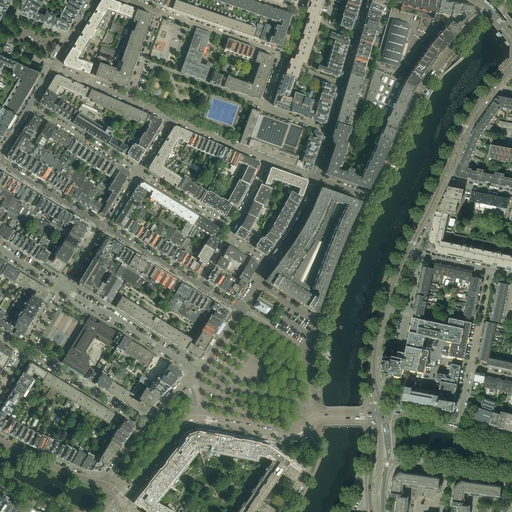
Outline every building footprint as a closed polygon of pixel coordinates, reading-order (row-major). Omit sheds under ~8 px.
[(9,4),(0,0),(0,5),(6,9),(9,4)] [(31,0),(28,0),(26,4),(37,10),(40,5),(31,0)] [(82,4),(75,0),(70,0),(69,3),(79,9),(82,4)] [(112,12),(116,2),(109,0),(101,0),(96,9),(106,14),(108,12),(109,11),(112,12)] [(236,8),(238,0),(227,0),(226,4),(229,5),(229,7),(231,8),(233,9),(233,7),(236,8)] [(244,10),(247,0),(238,0),(236,8),(244,10)] [(252,13),(256,2),(248,0),(247,0),(244,10),(246,11),(246,13),(250,14),(250,12),(252,13)] [(320,9),(321,6),(323,1),(318,0),(309,0),(308,5),(310,5),(309,8),(307,7),(306,13),(309,14),(315,16),(318,17),(318,16),(320,11),(319,11),(320,9)] [(358,8),(360,4),(346,0),(343,0),(342,3),(358,8)] [(385,6),(382,5),(371,0),(370,5),(383,11),(385,6)] [(391,4),(390,8),(391,8),(400,10),(401,4),(397,3),(397,0),(392,0),(392,2),(391,4)] [(438,0),(402,0),(401,4),(400,8),(436,18),(437,13),(440,0),(438,0)] [(117,14),(121,4),(116,2),(112,12),(117,14)] [(256,2),(252,13),(266,18),(269,7),(256,2)] [(79,9),(69,3),(68,5),(66,4),(65,6),(66,7),(77,13),(79,9)] [(356,16),(358,8),(342,3),(340,11),(344,12),(356,16)] [(26,4),(23,9),(34,15),(35,13),(37,10),(26,4)] [(122,16),(126,5),(121,4),(117,14),(122,16)] [(128,18),(132,8),(126,5),(122,16),(128,18)] [(389,14),(383,11),(370,5),(369,10),(380,13),(381,13),(389,15),(389,14)] [(77,13),(66,7),(65,9),(64,8),(62,11),(74,18),(77,13)] [(286,12),(269,7),(266,18),(276,21),(280,23),(281,20),(283,21),(286,12)] [(133,20),(137,9),(132,8),(128,18),(133,20)] [(473,8),(462,11),(463,17),(466,15),(474,12),(473,8)] [(35,15),(34,15),(23,9),(21,13),(22,15),(35,20),(36,17),(35,16),(35,15)] [(106,14),(96,9),(94,12),(104,17),(106,14)] [(148,25),(151,18),(150,17),(146,15),(144,14),(144,12),(137,9),(133,20),(137,21),(134,31),(145,35),(146,30),(145,30),(147,25),(148,25)] [(46,14),(46,16),(45,16),(42,23),(47,24),(52,12),(50,11),(49,13),(47,12),(46,14)] [(74,18),(62,11),(62,12),(63,13),(61,16),(71,22),(74,18)] [(52,12),(47,24),(51,26),(55,16),(55,15),(53,14),(54,13),(52,12)] [(104,17),(94,12),(92,15),(102,20),(104,17)] [(291,14),(286,12),(283,21),(289,23),(292,16),(291,14)] [(356,16),(344,12),(342,16),(343,16),(355,20),(356,16)] [(476,15),(476,14),(475,14),(474,12),(466,15),(463,17),(464,19),(467,22),(472,18),(474,16),(475,16),(476,15)] [(42,23),(45,16),(46,16),(44,15),(38,14),(37,14),(36,17),(35,20),(42,23)] [(320,23),(321,17),(318,16),(318,17),(315,16),(309,14),(307,19),(308,19),(307,21),(306,21),(307,21),(306,24),(304,29),(316,33),(319,25),(318,25),(319,23),(320,23)] [(71,22),(61,16),(60,15),(59,17),(60,17),(59,20),(69,26),(71,22)] [(102,20),(92,15),(91,18),(100,24),(102,20)] [(355,20),(343,16),(343,17),(342,16),(341,20),(341,22),(340,22),(339,26),(351,30),(350,30),(351,31),(352,30),(355,20)] [(100,24),(91,18),(89,22),(98,27),(100,24)] [(446,25),(439,18),(436,21),(443,27),(444,28),(446,25)] [(384,34),(386,25),(382,23),(377,22),(366,19),(366,20),(365,21),(364,22),(365,23),(364,24),(364,25),(363,26),(364,27),(363,28),(376,31),(382,33),(384,34)] [(460,29),(467,22),(464,19),(461,23),(459,22),(456,25),(460,29)] [(69,26),(59,20),(58,21),(56,28),(65,31),(66,30),(69,26)] [(271,37),(269,43),(280,46),(282,46),(289,23),(283,21),(281,20),(280,23),(279,26),(275,25),(273,29),(275,29),(274,34),(271,33),(270,37),(271,37)] [(411,26),(392,21),(380,64),(398,69),(411,26)] [(460,29),(456,25),(450,21),(444,28),(445,28),(454,36),(460,29)] [(98,27),(89,22),(86,25),(96,31),(98,27)] [(112,23),(110,30),(121,34),(124,27),(112,23)] [(96,31),(86,25),(84,29),(94,35),(96,31)] [(451,39),(454,36),(445,28),(443,27),(441,30),(451,39)] [(191,42),(188,52),(187,51),(186,52),(185,55),(187,56),(180,72),(205,81),(211,64),(207,62),(206,66),(200,64),(211,33),(196,28),(193,38),(192,38),(190,42),(191,42)] [(382,33),(376,31),(363,28),(362,33),(381,38),(382,33)] [(94,35),(84,29),(82,33),(91,38),(94,35)] [(314,38),(315,36),(316,33),(304,29),(302,34),(304,35),(303,37),(301,37),(301,39),(300,39),(299,44),(311,48),(314,41),(313,40),(314,38)] [(448,42),(451,39),(441,30),(439,33),(448,42)] [(132,31),(126,46),(139,51),(141,47),(139,46),(141,39),(142,39),(143,39),(145,35),(134,31),(132,31)] [(268,34),(263,32),(260,39),(266,41),(268,34)] [(91,38),(82,33),(79,37),(89,42),(91,38)] [(329,38),(335,40),(348,45),(349,41),(348,39),(331,33),(329,38)] [(381,44),(382,38),(381,38),(362,33),(361,37),(381,44)] [(433,39),(443,47),(448,42),(439,33),(433,39)] [(89,42),(79,37),(77,41),(86,47),(89,42)] [(381,44),(361,37),(359,42),(371,45),(373,46),(378,47),(380,48),(381,44)] [(348,45),(335,40),(329,38),(328,42),(333,44),(347,48),(348,45)] [(224,49),(231,52),(235,41),(228,39),(224,49)] [(430,42),(440,51),(443,47),(433,39),(430,42)] [(86,47),(77,41),(74,45),(84,51),(86,47)] [(242,44),(235,41),(231,52),(238,54),(242,44)] [(372,50),(373,46),(371,45),(359,42),(358,46),(370,50),(372,50)] [(430,42),(427,47),(437,54),(440,51),(430,42)] [(308,56),(309,55),(311,48),(299,44),(297,50),(296,52),(296,55),(295,55),(294,60),(299,61),(300,61),(300,62),(303,62),(302,63),(306,64),(308,59),(307,59),(308,56)] [(347,48),(333,44),(332,48),(346,52),(347,48)] [(84,51),(74,45),(72,49),(81,54),(84,51)] [(250,47),(246,45),(242,56),(247,57),(250,47)] [(139,51),(126,46),(121,62),(123,63),(134,67),(135,62),(134,62),(133,61),(136,55),(136,54),(138,55),(139,51)] [(115,51),(101,47),(99,52),(113,57),(115,51)] [(424,52),(425,52),(434,58),(437,54),(427,47),(424,52)] [(346,52),(332,48),(331,52),(345,57),(346,52)] [(79,70),(83,60),(80,59),(80,58),(81,54),(72,49),(63,63),(64,65),(79,70)] [(377,57),(368,54),(357,51),(355,56),(370,60),(376,61),(377,57)] [(274,57),(258,52),(255,62),(256,63),(257,61),(260,62),(256,74),(255,74),(267,79),(268,73),(267,73),(269,68),(270,68),(273,60),(274,57)] [(345,57),(331,52),(330,56),(343,61),(345,57)] [(431,63),(434,58),(424,52),(421,55),(431,63)] [(431,63),(421,55),(417,61),(428,67),(431,63)] [(6,66),(9,60),(1,56),(0,57),(0,64),(2,66),(2,65),(6,66)] [(343,61),(330,56),(329,60),(342,65),(343,61)] [(370,60),(355,56),(355,58),(354,60),(366,63),(369,64),(370,63),(370,60)] [(297,78),(300,70),(300,68),(301,68),(302,63),(303,62),(300,62),(300,61),(299,61),(294,60),(290,58),(289,64),(290,64),(289,67),(288,66),(288,67),(287,69),(285,74),(297,78)] [(12,71),(16,63),(9,60),(6,66),(10,68),(10,69),(10,70),(12,71)] [(83,72),(87,61),(83,60),(79,70),(83,72)] [(342,65),(329,60),(328,64),(341,69),(342,65)] [(364,70),(366,63),(354,60),(353,65),(364,70)] [(89,74),(93,63),(87,61),(83,72),(89,74)] [(421,77),(428,67),(417,61),(411,70),(421,77)] [(116,69),(96,62),(92,75),(99,77),(100,76),(101,76),(107,78),(107,79),(107,80),(111,82),(115,70),(116,69)] [(15,114),(39,75),(38,72),(17,63),(11,75),(13,76),(18,79),(2,106),(1,106),(2,107),(4,108),(5,107),(4,107),(4,106),(3,106),(3,105),(12,110),(11,111),(15,114)] [(129,76),(130,71),(132,71),(134,67),(123,63),(119,72),(115,70),(111,82),(115,83),(115,81),(116,81),(123,83),(122,85),(126,87),(127,86),(130,76),(129,76)] [(341,69),(328,64),(327,68),(340,73),(341,69)] [(340,73),(327,68),(324,67),(318,65),(317,70),(337,77),(339,76),(340,73)] [(366,71),(364,70),(353,65),(352,69),(365,74),(366,71)] [(365,74),(352,69),(350,73),(364,78),(365,74)] [(404,83),(403,83),(373,70),(372,73),(371,73),(369,78),(411,97),(415,88),(404,83)] [(414,87),(421,77),(411,70),(405,78),(404,81),(414,87)] [(219,86),(222,76),(213,73),(210,83),(219,86)] [(364,78),(350,73),(349,78),(368,83),(369,80),(364,78)] [(248,83),(248,82),(244,94),(248,96),(249,94),(254,96),(254,98),(259,100),(263,89),(261,88),(263,83),(265,84),(267,79),(255,74),(254,75),(255,75),(252,85),(248,83)] [(283,74),(273,104),(274,106),(289,112),(290,112),(294,93),(294,92),(295,89),(290,87),(293,78),(294,77),(285,74),(283,74)] [(56,76),(48,89),(56,95),(60,87),(61,87),(65,78),(58,75),(56,76)] [(228,76),(224,87),(229,89),(230,87),(232,88),(239,91),(238,92),(244,94),(248,82),(247,82),(247,83),(228,77),(229,76),(228,75),(228,76)] [(70,81),(65,78),(61,87),(66,89),(70,81)] [(367,87),(368,83),(349,78),(348,83),(362,87),(366,89),(367,87)] [(411,97),(369,78),(369,80),(368,83),(367,87),(407,105),(409,100),(411,97)] [(75,83),(70,81),(66,89),(66,91),(71,93),(75,83)] [(80,85),(75,83),(71,93),(76,95),(80,85)] [(335,89),(334,87),(322,83),(321,88),(323,88),(334,92),(335,89)] [(366,89),(362,87),(348,83),(346,87),(365,93),(366,89)] [(86,87),(80,85),(76,95),(81,97),(86,87)] [(91,90),(86,87),(81,97),(87,100),(91,90)] [(364,96),(365,93),(346,87),(345,91),(364,97),(364,96)] [(366,89),(365,93),(364,96),(403,114),(407,105),(367,87),(366,89)] [(333,97),(334,92),(323,88),(321,94),(333,97)] [(47,90),(43,97),(53,104),(58,96),(47,90)] [(99,93),(91,90),(87,100),(86,101),(95,105),(95,104),(101,106),(102,104),(106,106),(105,108),(106,108),(110,98),(103,95),(103,96),(101,95),(101,94),(100,94),(100,95),(98,94),(99,93)] [(364,97),(345,91),(344,96),(363,101),(364,97)] [(311,109),(313,100),(304,97),(305,96),(294,92),(294,93),(293,97),(290,112),(292,113),(293,112),(305,116),(305,117),(307,118),(310,110),(311,110),(311,109)] [(320,98),(319,101),(331,104),(333,97),(321,94),(321,96),(319,96),(318,98),(320,98)] [(363,101),(344,96),(343,100),(361,107),(362,105),(363,101)] [(403,114),(364,96),(364,97),(363,101),(362,105),(384,115),(400,122),(403,114)] [(481,137),(482,135),(483,133),(486,128),(485,127),(492,118),(493,119),(497,114),(496,113),(501,105),(504,106),(506,98),(500,96),(499,99),(498,100),(496,98),(485,112),(474,128),(473,129),(472,131),(471,133),(453,176),(466,169),(466,168),(470,159),(471,160),(474,153),(472,153),(477,142),(478,143),(480,139),(481,137)] [(57,106),(53,104),(43,97),(40,101),(41,104),(54,112),(57,106)] [(117,101),(110,98),(106,108),(107,107),(111,108),(110,110),(120,114),(121,113),(125,114),(124,116),(125,116),(129,106),(122,103),(122,104),(120,103),(119,103),(117,102),(117,101)] [(360,111),(361,107),(343,100),(341,106),(360,111)] [(58,115),(65,104),(60,101),(57,106),(54,112),(58,115)] [(329,112),(331,104),(319,101),(317,108),(329,112)] [(62,117),(69,106),(65,104),(58,115),(62,117)] [(15,115),(6,110),(0,106),(0,111),(12,119),(15,115)] [(66,120),(73,109),(69,106),(62,117),(66,120)] [(136,109),(129,106),(125,116),(126,115),(130,116),(129,118),(135,121),(135,122),(143,126),(148,114),(141,111),(140,111),(141,112),(140,112),(139,112),(139,111),(138,111),(136,110),(136,109)] [(360,111),(341,106),(340,108),(340,110),(339,113),(353,118),(354,115),(354,114),(359,115),(359,114),(360,111)] [(329,112),(317,108),(316,112),(315,112),(314,115),(316,116),(327,119),(329,112)] [(71,122),(77,112),(73,109),(66,120),(71,122)] [(282,148),(290,124),(291,123),(262,113),(262,112),(262,111),(261,111),(260,111),(260,112),(252,109),(251,110),(248,118),(248,119),(247,119),(245,127),(245,128),(245,129),(244,129),(241,137),(241,138),(241,139),(239,143),(252,148),(252,149),(260,152),(261,152),(261,153),(269,156),(270,156),(271,157),(279,160),(280,160),(280,161),(288,163),(289,163),(290,164),(294,166),(295,164),(296,164),(295,166),(296,166),(299,168),(300,167),(302,161),(296,159),(298,156),(294,154),(283,150),(284,149),(282,148)] [(316,116),(314,115),(315,112),(311,110),(310,110),(307,118),(315,121),(316,116)] [(12,119),(0,111),(0,117),(1,118),(10,123),(12,119)] [(106,130),(79,113),(73,123),(105,143),(110,136),(113,131),(107,127),(106,130)] [(358,120),(353,118),(339,113),(338,118),(357,124),(358,120)] [(33,114),(25,127),(35,133),(40,125),(44,127),(47,123),(33,114)] [(149,124),(151,121),(160,127),(163,123),(162,120),(150,115),(147,119),(146,122),(149,124)] [(400,122),(384,115),(381,124),(384,125),(390,128),(396,131),(397,127),(400,122)] [(10,123),(1,118),(0,117),(0,123),(1,124),(7,128),(10,123)] [(357,124),(338,118),(336,122),(355,129),(357,124)] [(160,127),(151,121),(149,124),(147,128),(156,134),(160,127)] [(511,123),(498,121),(498,123),(497,123),(496,127),(511,129),(511,123)] [(48,140),(55,127),(47,122),(47,123),(44,127),(41,133),(36,143),(33,141),(32,143),(35,145),(40,148),(42,149),(46,143),(48,140)] [(355,129),(336,122),(334,129),(353,136),(355,129)] [(303,128),(290,124),(282,148),(284,149),(283,150),(294,154),(303,128)] [(395,132),(396,131),(390,128),(384,125),(383,127),(382,129),(379,128),(378,130),(393,136),(395,132)] [(187,143),(192,133),(176,126),(174,127),(168,137),(176,142),(178,139),(179,138),(183,140),(183,141),(187,143)] [(25,127),(22,131),(31,137),(33,138),(35,133),(25,127)] [(53,143),(60,130),(55,127),(48,140),(53,143)] [(156,134),(147,128),(142,137),(151,142),(156,134)] [(321,140),(315,138),(316,136),(313,133),(311,130),(309,129),(307,135),(310,136),(308,141),(319,145),(321,140)] [(345,143),(347,139),(352,140),(353,136),(334,129),(332,138),(333,139),(332,140),(334,144),(336,145),(347,149),(349,149),(348,150),(349,151),(351,152),(353,146),(351,145),(348,144),(345,143)] [(58,143),(65,133),(64,133),(60,130),(53,143),(57,145),(58,143)] [(393,136),(378,130),(376,136),(391,142),(393,136)] [(22,131),(20,136),(28,141),(31,137),(22,131)] [(321,140),(323,135),(322,133),(314,131),(313,133),(316,136),(315,138),(321,140)] [(63,146),(69,136),(65,133),(58,143),(59,143),(58,146),(62,148),(63,146)] [(197,135),(193,134),(192,133),(187,143),(187,144),(192,147),(197,135)] [(201,137),(197,135),(192,147),(197,148),(201,137)] [(20,136),(16,141),(22,144),(21,145),(26,148),(30,142),(28,141),(20,136)] [(68,149),(74,138),(69,136),(63,146),(68,149)] [(388,149),(391,142),(376,136),(373,143),(376,144),(388,149)] [(130,148),(112,137),(108,145),(119,151),(119,152),(125,155),(128,151),(130,148)] [(151,142),(142,137),(136,145),(145,151),(151,142)] [(172,151),(177,143),(176,142),(168,137),(163,145),(172,151)] [(206,139),(201,137),(197,148),(201,150),(206,139)] [(79,141),(74,139),(68,149),(72,152),(79,141)] [(210,141),(206,139),(201,150),(205,152),(210,141)] [(18,149),(21,145),(22,144),(16,141),(13,146),(18,149)] [(72,152),(67,161),(65,163),(66,164),(70,166),(77,155),(83,144),(79,141),(72,152)] [(214,143),(210,141),(205,152),(209,154),(214,143)] [(319,145),(308,141),(307,146),(318,150),(319,145)] [(22,167),(35,145),(32,143),(30,142),(26,148),(17,164),(22,167)] [(145,151),(136,145),(134,143),(129,152),(128,151),(125,155),(137,162),(141,156),(141,157),(145,151)] [(218,145),(214,143),(209,154),(214,156),(218,145)] [(88,147),(83,144),(77,155),(82,158),(88,147)] [(388,149),(376,144),(374,149),(386,154),(388,149)] [(17,164),(26,148),(21,145),(18,149),(12,161),(17,164)] [(35,145),(22,167),(27,170),(40,148),(35,145)] [(172,151),(163,145),(160,150),(169,155),(172,151)] [(223,146),(218,145),(214,156),(218,158),(218,157),(223,146)] [(343,162),(347,149),(336,145),(331,157),(343,162)] [(12,161),(18,149),(13,146),(8,156),(8,158),(12,161)] [(228,149),(223,146),(218,157),(224,159),(228,149)] [(318,150),(307,146),(304,154),(315,158),(318,150)] [(93,150),(88,147),(82,158),(87,161),(93,151),(93,150)] [(32,173),(39,162),(46,151),(42,149),(40,148),(27,170),(32,173)] [(228,149),(224,159),(223,161),(228,163),(233,151),(228,149)] [(382,161),(386,154),(374,149),(373,153),(372,152),(370,157),(382,161)] [(98,153),(93,150),(93,151),(87,161),(91,164),(98,153)] [(165,163),(169,155),(160,150),(156,157),(164,162),(165,163)] [(32,173),(38,177),(51,155),(46,151),(39,162),(32,173)] [(237,153),(233,151),(228,163),(232,165),(237,153)] [(103,156),(98,153),(91,164),(96,167),(103,156)] [(241,155),(237,153),(232,165),(236,167),(238,162),(241,155)] [(315,158),(304,154),(302,161),(313,165),(315,158)] [(51,155),(38,177),(45,181),(54,166),(58,159),(51,155)] [(247,157),(241,155),(238,162),(244,164),(247,157)] [(108,159),(103,156),(96,167),(101,170),(108,159)] [(165,169),(162,167),(161,166),(164,162),(156,157),(149,168),(149,170),(160,177),(165,169)] [(259,162),(247,157),(244,164),(248,166),(257,170),(260,165),(259,162)] [(341,166),(343,162),(331,157),(328,166),(338,169),(339,167),(340,167),(340,166),(341,166)] [(382,161),(370,157),(369,161),(380,165),(381,164),(382,161)] [(54,166),(45,181),(49,184),(62,161),(60,160),(58,159),(54,166)] [(112,162),(108,159),(101,170),(106,173),(112,162)] [(62,161),(49,184),(52,186),(66,164),(65,163),(62,161)] [(312,170),(313,165),(302,161),(300,167),(309,171),(312,170)] [(111,176),(115,169),(117,165),(112,162),(106,173),(111,176)] [(66,164),(52,186),(59,190),(67,177),(73,168),(70,166),(66,164)] [(189,167),(189,168),(197,172),(200,168),(199,168),(197,167),(194,165),(191,164),(189,167)] [(376,174),(379,168),(366,164),(365,169),(376,174)] [(257,170),(248,166),(243,176),(252,180),(257,170)] [(342,171),(338,169),(328,166),(326,173),(327,174),(339,179),(342,171)] [(289,174),(272,168),(271,167),(271,168),(270,168),(265,183),(270,185),(272,177),(276,178),(276,180),(286,183),(289,174)] [(67,177),(59,190),(64,192),(77,171),(73,168),(67,177)] [(129,173),(123,168),(120,172),(129,177),(130,175),(129,173)] [(168,182),(174,173),(166,168),(165,169),(160,177),(168,182)] [(372,182),(376,174),(365,169),(364,169),(360,168),(358,175),(357,177),(359,177),(372,182)] [(482,182),(484,173),(483,173),(483,170),(477,168),(476,171),(467,169),(466,169),(453,176),(482,182)] [(359,177),(357,177),(358,175),(353,173),(354,171),(348,169),(347,172),(345,171),(345,172),(342,171),(339,179),(357,185),(359,177)] [(80,172),(77,171),(64,192),(68,195),(81,173),(80,172)] [(124,185),(129,177),(120,172),(119,172),(118,173),(117,175),(116,177),(115,179),(124,185)] [(494,175),(484,173),(482,182),(499,185),(499,183),(500,184),(502,173),(495,172),(494,175)] [(72,198),(80,185),(84,179),(85,176),(85,175),(81,173),(68,195),(72,198)] [(176,187),(182,177),(174,173),(168,182),(176,187)] [(504,174),(502,173),(500,184),(501,184),(501,185),(511,187),(511,178),(503,177),(504,174)] [(307,180),(294,175),(289,174),(286,183),(296,187),(296,186),(300,187),(297,195),(302,196),(308,181),(307,180)] [(11,178),(7,175),(1,185),(5,188),(11,178)] [(181,190),(187,180),(189,177),(185,175),(183,177),(177,187),(181,190)] [(252,180),(243,176),(241,180),(250,185),(252,180)] [(369,188),(372,182),(359,177),(357,185),(367,188),(369,188)] [(16,181),(11,178),(5,188),(6,188),(5,189),(9,192),(16,181)] [(77,201),(89,182),(84,179),(80,185),(72,198),(77,201)] [(115,179),(113,182),(111,184),(109,188),(108,190),(112,192),(118,195),(124,185),(115,179)] [(193,197),(199,187),(187,180),(181,190),(193,197)] [(250,185),(241,180),(239,180),(235,187),(246,192),(250,185)] [(14,195),(21,184),(16,181),(9,192),(8,193),(7,196),(11,198),(14,195)] [(155,188),(143,181),(141,182),(138,185),(147,191),(150,193),(152,194),(155,188)] [(87,196),(91,189),(94,185),(89,182),(77,201),(82,204),(87,196)] [(225,189),(212,182),(211,184),(224,191),(225,189)] [(26,187),(21,184),(14,195),(19,198),(26,187)] [(272,189),(262,185),(261,184),(256,194),(258,195),(257,197),(255,196),(253,201),(264,206),(264,205),(263,205),(264,201),(266,202),(270,193),(269,193),(270,189),(271,190),(272,189)] [(138,185),(136,190),(145,195),(147,191),(138,185)] [(197,200),(204,189),(200,186),(199,187),(193,197),(197,200)] [(442,198),(442,199),(456,202),(457,202),(460,203),(463,189),(460,189),(448,186),(446,195),(444,195),(443,199),(442,198)] [(26,187),(19,198),(18,200),(22,203),(24,200),(30,189),(26,187)] [(246,192),(235,187),(231,194),(242,200),(246,192)] [(154,201),(160,191),(155,188),(152,194),(149,198),(154,201)] [(360,202),(341,195),(323,188),(322,188),(321,188),(321,189),(318,197),(328,203),(330,199),(335,202),(337,203),(340,203),(346,206),(347,204),(358,208),(361,203),(360,202)] [(30,205),(37,194),(30,189),(24,200),(30,205)] [(87,207),(92,199),(96,192),(91,189),(87,196),(82,204),(87,207)] [(204,189),(197,200),(201,202),(208,190),(205,189),(204,189)] [(136,190),(133,194),(142,199),(145,195),(136,190)] [(214,209),(220,197),(208,190),(201,202),(207,206),(208,205),(210,206),(209,207),(214,209)] [(11,198),(7,196),(8,193),(4,191),(0,196),(5,199),(2,203),(0,206),(0,207),(4,210),(6,207),(8,209),(7,211),(8,212),(10,210),(11,211),(14,213),(16,213),(18,210),(22,203),(18,200),(19,198),(14,195),(11,198)] [(168,197),(160,191),(154,201),(163,206),(168,197)] [(292,191),(290,194),(300,201),(302,197),(292,191)] [(92,210),(100,198),(101,195),(96,192),(92,199),(87,207),(92,210)] [(118,195),(112,192),(106,202),(111,206),(118,195)] [(27,220),(35,207),(42,196),(37,194),(30,205),(27,210),(23,216),(22,218),(23,218),(27,220)] [(133,194),(131,198),(140,203),(142,199),(133,194)] [(242,200),(231,194),(228,201),(232,204),(238,207),(242,200)] [(300,201),(290,194),(288,198),(298,205),(300,201)] [(42,196),(35,207),(27,220),(31,223),(46,199),(42,196)] [(177,202),(168,197),(163,206),(171,211),(177,202)] [(232,204),(228,201),(220,197),(214,209),(218,211),(218,210),(222,213),(226,216),(232,204)] [(328,203),(318,197),(314,205),(325,211),(328,203)] [(97,213),(102,205),(104,201),(104,200),(100,198),(92,210),(97,213)] [(144,206),(140,203),(131,198),(128,202),(137,207),(142,210),(144,206)] [(298,205),(288,198),(286,201),(296,208),(298,205)] [(51,202),(46,199),(31,223),(36,226),(51,202)] [(454,215),(457,202),(456,202),(442,199),(440,208),(438,207),(437,211),(437,212),(448,214),(454,215)] [(264,206),(253,201),(251,205),(260,210),(262,210),(264,206)] [(296,208),(286,201),(284,205),(295,211),(296,208)] [(55,205),(51,202),(36,226),(41,229),(55,205)] [(111,206),(106,202),(99,214),(103,216),(105,216),(111,206)] [(128,202),(123,209),(132,215),(133,212),(132,211),(133,209),(135,210),(137,207),(128,202)] [(185,207),(177,202),(171,211),(179,216),(185,207)] [(347,204),(346,206),(343,212),(354,216),(358,208),(347,204)] [(60,208),(55,205),(41,229),(45,232),(60,208)] [(260,210),(251,205),(249,209),(258,214),(260,210)] [(295,211),(284,205),(283,208),(293,215),(295,211)] [(323,216),(325,211),(314,205),(313,210),(310,214),(321,220),(323,216)] [(193,212),(185,207),(179,216),(188,221),(193,212)] [(52,230),(58,220),(64,210),(60,208),(45,232),(46,232),(50,234),(52,230)] [(293,215),(283,208),(281,212),(291,218),(293,215)] [(132,215),(123,209),(121,214),(127,218),(128,217),(130,217),(132,215)] [(258,214),(249,209),(247,213),(256,218),(258,219),(256,218),(258,214)] [(69,213),(64,210),(58,220),(63,223),(69,213)] [(133,235),(143,220),(146,215),(147,213),(142,210),(135,222),(128,232),(133,235)] [(193,212),(188,221),(180,234),(181,234),(186,237),(192,226),(192,227),(193,226),(199,215),(193,212)] [(287,225),(291,218),(281,212),(279,215),(277,219),(287,225)] [(354,216),(343,212),(339,220),(350,225),(354,216)] [(490,251),(490,248),(488,248),(486,247),(485,250),(482,250),(480,249),(481,246),(478,246),(476,245),(476,248),(473,248),(471,247),(472,244),(469,244),(466,243),(464,243),(463,246),(461,245),(459,245),(459,242),(457,241),(454,241),(454,244),(451,243),(449,243),(450,240),(447,239),(444,238),(445,236),(445,233),(443,233),(443,230),(444,228),(446,229),(447,226),(448,221),(448,220),(449,217),(447,216),(448,214),(437,212),(436,214),(435,219),(434,218),(433,219),(433,223),(432,223),(433,224),(434,224),(433,227),(432,227),(432,228),(432,229),(433,229),(432,233),(431,232),(430,233),(430,237),(429,237),(430,238),(431,238),(430,242),(430,243),(431,243),(434,243),(435,245),(436,246),(435,249),(435,250),(440,251),(439,252),(439,253),(440,253),(444,254),(445,254),(445,253),(445,252),(448,253),(448,254),(449,254),(450,254),(451,253),(454,254),(454,255),(453,256),(454,256),(458,257),(459,257),(459,256),(460,256),(460,255),(463,256),(466,257),(470,257),(470,258),(471,259),(475,260),(476,260),(476,259),(479,259),(479,260),(480,261),(481,261),(482,261),(482,260),(485,261),(485,262),(489,263),(490,263),(491,263),(491,262),(495,263),(498,264),(499,265),(500,265),(504,266),(505,265),(508,266),(508,267),(509,267),(510,267),(510,266),(511,266),(511,255),(511,256),(509,255),(510,252),(507,252),(505,251),(504,254),(502,254),(500,253),(500,250),(497,250),(495,249),(494,252),(492,252),(490,251)] [(73,216),(69,213),(63,223),(67,225),(69,222),(73,216)] [(254,224),(256,218),(247,213),(245,218),(254,224)] [(8,214),(4,220),(6,221),(8,217),(20,224),(21,222),(8,214)] [(123,229),(129,219),(127,218),(121,214),(115,223),(116,224),(123,229)] [(321,220),(310,214),(306,222),(317,228),(321,220)] [(220,228),(199,215),(193,226),(195,227),(197,228),(210,236),(205,245),(214,250),(219,242),(218,241),(219,240),(215,237),(220,228)] [(78,219),(73,216),(69,222),(74,225),(75,224),(78,219)] [(143,241),(156,219),(152,216),(150,218),(150,219),(148,223),(138,238),(143,241)] [(245,218),(242,222),(252,228),(254,224),(245,218)] [(88,225),(78,219),(75,224),(87,232),(89,228),(88,225)] [(128,232),(135,222),(129,219),(123,229),(128,232)] [(148,244),(161,222),(156,219),(143,241),(148,244)] [(287,225),(277,219),(275,222),(285,229),(287,225)] [(63,232),(67,225),(63,223),(58,220),(52,230),(56,232),(55,234),(56,235),(57,233),(61,236),(63,232)] [(138,238),(148,223),(143,220),(133,235),(138,238)] [(350,225),(339,220),(335,228),(347,233),(350,225)] [(80,242),(87,232),(75,224),(74,225),(69,222),(67,225),(63,232),(80,242)] [(153,247),(163,229),(164,228),(166,225),(161,222),(148,244),(153,247)] [(252,228),(242,222),(240,226),(249,232),(250,233),(252,228)] [(285,229),(275,222),(273,225),(283,232),(285,229)] [(317,228),(306,222),(304,226),(302,230),(312,236),(315,232),(317,228)] [(15,232),(12,230),(8,227),(3,225),(1,224),(0,225),(0,237),(8,242),(15,232)] [(283,232),(273,225),(271,228),(281,235),(283,232)] [(244,240),(249,232),(240,226),(235,234),(243,240),(244,240)] [(192,237),(197,228),(195,227),(189,236),(192,237)] [(162,253),(169,242),(176,231),(171,228),(169,230),(168,232),(157,250),(162,253)] [(281,235),(271,228),(269,232),(279,238),(281,235)] [(347,233),(335,228),(332,237),(343,241),(347,233)] [(13,245),(19,234),(17,233),(18,230),(16,229),(15,232),(8,242),(13,245)] [(157,250),(168,232),(163,229),(153,247),(157,250)] [(47,246),(55,234),(56,232),(52,230),(50,234),(46,232),(43,235),(41,234),(39,238),(41,240),(40,242),(44,244),(47,246)] [(312,236),(302,230),(297,238),(307,244),(312,236)] [(168,256),(181,234),(180,234),(176,231),(169,242),(162,253),(168,256)] [(63,232),(61,236),(60,237),(65,240),(77,248),(80,242),(63,232)] [(255,247),(262,236),(258,234),(256,237),(250,233),(249,232),(244,240),(255,247)] [(279,238),(269,232),(267,235),(277,241),(279,238)] [(17,248),(24,237),(19,234),(13,245),(17,248)] [(25,234),(24,237),(17,248),(22,250),(28,240),(26,238),(27,236),(25,234)] [(173,259),(186,238),(186,237),(181,234),(168,256),(173,259)] [(277,241),(267,235),(264,238),(274,245),(277,241)] [(274,245),(264,238),(262,236),(255,247),(254,248),(266,255),(274,245)] [(28,240),(22,250),(26,253),(33,243),(30,241),(32,238),(30,237),(28,240)] [(107,249),(113,240),(108,237),(106,238),(102,245),(107,249)] [(343,241),(332,237),(329,245),(340,250),(343,241)] [(178,262),(191,240),(186,238),(173,259),(178,262)] [(303,252),(307,244),(297,238),(292,245),(303,252)] [(31,256),(37,245),(35,244),(36,241),(34,240),(33,243),(26,253),(31,256)] [(77,248),(65,240),(62,246),(74,253),(77,248)] [(182,265),(189,255),(196,243),(191,240),(178,262),(182,265)] [(307,286),(311,277),(314,269),(317,260),(320,252),(324,243),(316,240),(307,254),(303,252),(297,259),(292,267),(289,270),(287,269),(284,273),(282,277),(290,281),(298,286),(306,291),(308,286),(307,286)] [(35,258),(41,249),(43,246),(44,244),(40,242),(37,245),(31,256),(35,258)] [(116,256),(122,246),(115,242),(110,250),(110,251),(109,252),(112,253),(116,256)] [(337,258),(340,250),(329,245),(324,243),(320,252),(337,258)] [(110,251),(110,250),(107,249),(102,245),(99,249),(109,255),(110,256),(112,253),(109,252),(110,251)] [(214,250),(205,245),(196,259),(205,265),(214,250)] [(303,252),(292,245),(286,253),(297,259),(303,252)] [(74,253),(62,246),(59,251),(70,258),(74,253)] [(120,258),(126,248),(122,246),(116,256),(120,258)] [(224,254),(225,254),(222,258),(221,257),(217,264),(216,265),(224,270),(225,269),(231,273),(235,274),(236,273),(240,276),(242,273),(249,278),(258,265),(254,262),(255,260),(253,258),(252,258),(251,258),(251,259),(250,260),(246,257),(246,256),(229,246),(224,254)] [(124,261),(130,251),(126,248),(120,258),(122,260),(124,261)] [(44,264),(50,254),(46,252),(45,252),(41,249),(35,258),(44,264)] [(107,259),(109,255),(99,249),(97,253),(107,259)] [(70,258),(59,251),(55,256),(56,257),(67,264),(70,258)] [(128,264),(135,254),(130,251),(124,261),(122,260),(118,266),(126,268),(128,264)] [(333,267),(337,258),(320,252),(317,260),(333,267)] [(116,265),(107,259),(97,253),(92,261),(111,273),(112,272),(116,265)] [(297,259),(286,253),(281,260),(292,267),(297,259)] [(64,269),(66,264),(67,264),(56,257),(53,261),(50,259),(52,256),(50,254),(44,264),(60,273),(61,274),(61,273),(62,272),(64,269)] [(142,273),(149,262),(135,254),(128,264),(126,268),(118,266),(116,265),(112,272),(115,275),(120,277),(134,286),(142,273)] [(187,268),(193,258),(189,255),(182,265),(187,268)] [(193,258),(187,268),(198,275),(199,274),(205,265),(196,259),(193,258)] [(289,270),(292,267),(281,260),(275,268),(284,273),(287,269),(289,270)] [(333,267),(317,260),(314,269),(330,275),(333,267)] [(79,285),(97,296),(111,274),(110,274),(111,273),(92,261),(79,283),(79,285)] [(153,265),(149,262),(142,273),(134,286),(139,289),(144,280),(153,265)] [(5,277),(11,267),(7,265),(1,275),(5,277)] [(149,283),(152,278),(158,268),(153,265),(144,280),(149,283)] [(422,273),(421,276),(432,278),(432,273),(433,268),(423,266),(422,269),(421,269),(420,272),(422,273)] [(9,280),(16,270),(11,267),(5,277),(9,280)] [(212,284),(217,276),(219,274),(219,273),(221,270),(215,267),(207,279),(208,281),(212,284)] [(157,285),(158,282),(165,272),(158,268),(152,278),(149,283),(148,284),(143,292),(150,296),(155,287),(157,285)] [(282,277),(284,273),(275,268),(267,279),(267,281),(276,287),(282,277)] [(330,275),(314,269),(311,277),(327,284),(330,275)] [(14,283),(20,273),(16,270),(9,280),(14,283)] [(164,286),(170,275),(165,272),(158,282),(164,286)] [(24,275),(20,273),(14,283),(15,282),(18,284),(18,285),(27,290),(29,287),(33,281),(26,276),(26,277),(23,276),(24,275)] [(250,278),(249,278),(242,273),(240,276),(239,277),(240,278),(239,281),(245,285),(246,285),(247,283),(250,278)] [(111,274),(97,296),(110,304),(123,282),(111,274)] [(217,276),(212,284),(219,288),(225,278),(219,274),(217,276)] [(163,300),(170,289),(176,279),(170,275),(164,286),(157,297),(163,300)] [(227,292),(232,282),(234,280),(226,275),(225,277),(225,278),(219,288),(227,292)] [(432,278),(421,276),(420,279),(419,278),(418,282),(419,282),(419,285),(420,285),(434,288),(434,287),(430,286),(432,278)] [(482,279),(471,276),(470,281),(469,286),(480,288),(480,285),(482,285),(482,282),(481,282),(482,279)] [(284,292),(290,281),(282,277),(276,287),(284,292)] [(324,293),(327,284),(311,277),(307,286),(308,286),(324,293)] [(181,282),(176,279),(170,289),(175,292),(181,282)] [(50,291),(33,281),(29,287),(37,292),(35,296),(34,295),(44,301),(47,297),(46,296),(47,294),(48,295),(50,291)] [(291,296),(298,286),(290,281),(284,292),(291,296)] [(192,289),(181,282),(175,292),(167,306),(177,313),(185,299),(192,289)] [(510,285),(499,282),(498,282),(497,285),(496,285),(495,288),(496,289),(496,292),(497,292),(503,293),(508,294),(510,285)] [(243,289),(237,285),(234,283),(232,286),(233,286),(232,288),(233,289),(232,290),(240,295),(243,289)] [(434,288),(420,285),(419,285),(418,288),(417,288),(416,291),(417,291),(417,294),(418,295),(432,298),(432,296),(428,295),(429,289),(434,290),(434,288)] [(299,301),(306,291),(298,286),(291,296),(299,301)] [(318,311),(324,293),(308,286),(306,291),(299,301),(316,311),(318,311)] [(480,288),(469,286),(467,294),(463,293),(463,294),(478,297),(478,295),(480,295),(480,291),(479,291),(480,288)] [(197,291),(192,289),(185,299),(177,313),(182,316),(190,302),(197,291)] [(120,290),(111,305),(113,306),(122,291),(120,290)] [(240,295),(232,290),(230,294),(236,298),(238,298),(240,295)] [(201,294),(197,291),(190,302),(182,316),(186,318),(201,294)] [(264,294),(261,292),(259,296),(256,300),(258,301),(254,307),(259,310),(260,310),(261,311),(261,312),(262,312),(267,315),(270,309),(272,310),(274,306),(277,301),(274,300),(274,299),(264,294)] [(503,293),(497,292),(496,292),(495,295),(494,294),(493,298),(494,298),(494,301),(495,301),(506,303),(508,294),(503,293)] [(30,299),(21,294),(20,293),(17,298),(38,310),(41,306),(30,299)] [(206,297),(201,294),(186,318),(191,321),(206,297)] [(432,298),(418,295),(417,294),(416,297),(415,297),(414,301),(415,301),(415,304),(416,304),(430,307),(430,305),(426,304),(427,298),(432,299),(432,298)] [(478,297),(463,294),(462,296),(467,297),(465,303),(461,302),(461,304),(476,307),(476,304),(478,304),(478,301),(477,300),(478,297)] [(44,301),(34,295),(33,295),(30,299),(41,306),(44,301)] [(191,340),(157,319),(158,318),(158,316),(156,316),(155,317),(153,315),(154,314),(142,306),(140,309),(124,299),(125,298),(122,296),(115,307),(118,309),(119,308),(122,310),(122,311),(125,313),(125,312),(132,316),(132,317),(151,330),(152,328),(159,333),(159,334),(168,340),(169,339),(176,343),(175,344),(178,346),(179,345),(182,347),(182,348),(185,350),(191,340)] [(201,313),(210,299),(206,297),(191,321),(195,323),(195,322),(201,313)] [(38,310),(17,298),(15,302),(36,314),(38,310)] [(209,311),(214,302),(210,299),(201,313),(195,322),(200,325),(203,321),(203,320),(205,317),(208,313),(209,311)] [(504,313),(506,303),(495,301),(494,301),(493,304),(492,304),(491,307),(492,307),(492,310),(493,310),(504,313)] [(36,314),(15,302),(12,306),(22,312),(22,313),(33,319),(36,314)] [(219,305),(214,302),(209,311),(210,312),(212,309),(215,312),(216,311),(219,305)] [(430,307),(416,304),(415,304),(414,307),(413,307),(412,310),(414,310),(413,311),(413,313),(414,314),(421,315),(428,317),(428,315),(424,314),(425,308),(430,309),(430,307)] [(476,307),(461,304),(460,305),(465,306),(463,312),(459,311),(459,313),(464,315),(471,316),(474,316),(474,313),(476,314),(476,310),(475,310),(476,307)] [(228,311),(219,305),(216,311),(226,317),(229,313),(228,311)] [(504,313),(493,310),(492,310),(491,313),(490,313),(489,317),(490,317),(490,320),(491,320),(502,323),(504,313)] [(0,325),(6,329),(6,330),(10,333),(11,332),(14,327),(15,327),(14,326),(2,319),(4,316),(0,313),(0,311),(0,312),(0,311),(0,325)] [(226,317),(216,311),(215,312),(212,316),(223,322),(226,317)] [(28,327),(33,319),(22,313),(17,321),(18,321),(28,327)] [(208,313),(205,317),(220,326),(223,322),(212,316),(208,313)] [(424,372),(428,350),(421,348),(424,336),(451,341),(448,356),(464,359),(471,322),(470,322),(471,319),(471,316),(464,315),(464,317),(463,320),(449,317),(447,324),(421,319),(421,317),(421,315),(414,314),(414,316),(414,318),(413,317),(405,353),(398,351),(397,356),(392,355),(391,356),(382,355),(381,363),(381,372),(393,373),(393,375),(400,376),(402,367),(424,372)] [(90,366),(88,361),(91,358),(87,356),(86,351),(96,335),(99,336),(98,338),(98,340),(110,347),(118,333),(92,317),(91,318),(91,317),(89,318),(61,363),(85,377),(92,367),(90,366)] [(217,330),(220,326),(205,317),(203,320),(203,321),(217,330)] [(28,327),(18,321),(14,326),(15,327),(14,327),(17,329),(14,334),(20,338),(22,337),(28,327)] [(217,330),(203,321),(200,325),(215,334),(217,330)] [(501,324),(487,321),(486,321),(485,324),(484,324),(483,327),(484,328),(484,330),(485,331),(499,334),(499,332),(494,331),(496,325),(500,326),(501,324)] [(215,334),(200,325),(198,329),(202,331),(212,338),(215,334)] [(199,358),(209,342),(212,338),(202,331),(198,329),(191,340),(185,350),(185,351),(188,352),(198,358),(199,359),(199,358)] [(499,334),(485,331),(484,330),(483,334),(482,333),(481,337),(482,337),(482,340),(483,340),(497,343),(497,341),(492,340),(494,334),(498,335),(499,334)] [(124,336),(118,333),(110,347),(104,356),(110,359),(116,349),(124,336)] [(131,340),(124,336),(116,349),(118,350),(119,348),(122,350),(121,352),(123,353),(124,352),(131,341),(131,340)] [(131,340),(131,341),(124,352),(125,353),(126,351),(127,352),(126,354),(131,357),(133,355),(136,357),(135,359),(136,359),(137,358),(143,347),(138,345),(137,346),(135,345),(136,343),(131,340)] [(497,343),(483,340),(482,340),(481,343),(480,343),(479,346),(480,346),(479,349),(490,352),(492,344),(496,345),(497,343)] [(12,351),(4,345),(4,344),(0,341),(0,350),(10,357),(12,354),(11,353),(12,351)] [(147,350),(143,347),(137,358),(141,360),(140,362),(145,365),(146,363),(148,364),(147,366),(154,354),(151,352),(150,353),(149,354),(146,352),(147,350)] [(477,359),(488,361),(489,356),(490,352),(479,349),(479,352),(478,352),(477,355),(478,356),(477,359)] [(10,357),(0,350),(0,366),(3,368),(10,357)] [(489,356),(488,361),(487,367),(490,367),(489,369),(493,369),(493,368),(496,369),(500,354),(498,353),(497,358),(489,356)] [(501,354),(500,354),(496,369),(499,369),(499,371),(502,371),(503,370),(506,371),(509,356),(507,355),(506,360),(500,358),(501,354)] [(30,362),(29,363),(23,373),(34,379),(32,377),(34,374),(43,379),(48,372),(31,362),(30,362),(30,363),(30,362)] [(171,386),(183,374),(183,372),(170,364),(161,380),(171,386)] [(388,389),(387,391),(388,394),(389,394),(388,397),(389,397),(389,398),(397,400),(397,398),(402,399),(437,405),(438,405),(442,406),(442,408),(445,409),(449,410),(452,410),(453,410),(455,401),(454,401),(457,384),(456,384),(460,366),(455,365),(452,364),(451,364),(450,365),(447,365),(447,369),(450,370),(449,375),(436,373),(435,380),(440,381),(438,392),(405,386),(405,383),(404,383),(402,383),(401,382),(400,384),(400,383),(392,382),(391,383),(391,384),(391,385),(390,385),(390,386),(389,385),(388,389)] [(99,377),(95,374),(96,373),(90,370),(85,378),(93,383),(95,384),(99,377)] [(475,371),(475,372),(472,386),(474,387),(475,382),(481,384),(480,388),(481,388),(482,388),(485,376),(485,375),(485,373),(482,372),(482,371),(479,371),(479,372),(475,371)] [(59,379),(48,372),(43,379),(41,382),(56,391),(57,390),(60,392),(66,383),(61,381),(61,382),(59,381),(59,379)] [(35,380),(34,379),(23,373),(20,379),(32,386),(35,380)] [(106,391),(112,381),(113,380),(102,373),(100,375),(99,377),(95,384),(106,391)] [(166,391),(155,384),(153,383),(147,380),(148,379),(142,376),(139,382),(149,388),(161,396),(166,391)] [(489,377),(485,376),(482,388),(481,388),(481,390),(483,390),(484,387),(487,387),(489,377)] [(171,386),(161,380),(158,379),(156,378),(153,383),(155,384),(166,391),(171,386)] [(32,386),(20,379),(16,384),(29,392),(32,386)] [(113,381),(112,381),(106,391),(110,394),(111,392),(113,394),(112,395),(118,398),(119,397),(121,398),(120,400),(124,402),(128,395),(130,392),(129,393),(126,391),(127,390),(116,383),(115,384),(112,382),(113,381)] [(70,386),(66,383),(60,392),(64,394),(63,395),(71,400),(72,399),(75,401),(81,393),(72,387),(71,388),(69,387),(70,386)] [(131,394),(134,396),(141,385),(138,383),(131,394)] [(29,392),(16,384),(13,390),(22,395),(23,396),(25,397),(29,392)] [(142,394),(139,399),(151,406),(157,400),(161,396),(149,388),(146,387),(142,394)] [(18,401),(22,395),(13,390),(6,401),(13,405),(16,399),(18,401)] [(90,398),(81,393),(75,401),(79,404),(78,405),(87,410),(87,409),(91,411),(96,402),(92,400),(92,401),(89,399),(90,398)] [(151,406),(139,399),(138,401),(128,395),(124,402),(145,415),(148,411),(147,410),(148,408),(149,409),(151,406)] [(497,402),(483,397),(480,408),(478,407),(474,419),(489,424),(494,411),(497,402)] [(29,410),(34,402),(29,400),(27,402),(25,407),(29,410)] [(6,401),(3,406),(12,411),(15,406),(13,405),(6,401)] [(114,413),(110,411),(109,412),(107,410),(108,409),(102,406),(102,407),(100,406),(100,405),(96,402),(91,411),(94,413),(94,414),(104,421),(105,420),(109,422),(108,423),(107,424),(115,428),(116,426),(109,422),(114,413)] [(12,411),(3,406),(0,411),(7,415),(9,416),(12,411)] [(500,414),(500,412),(497,411),(497,412),(494,411),(489,424),(496,426),(500,414)] [(502,428),(507,412),(501,411),(500,412),(500,414),(496,426),(502,428)] [(507,412),(502,428),(509,430),(511,418),(511,413),(511,414),(507,412)] [(125,420),(116,414),(112,421),(118,424),(120,421),(122,423),(125,420)] [(19,439),(25,428),(30,419),(25,416),(20,426),(14,436),(19,439)] [(9,434),(15,424),(16,421),(10,418),(9,419),(8,421),(7,423),(3,430),(9,434)] [(134,426),(125,420),(122,425),(132,431),(135,428),(134,426)] [(15,424),(9,434),(14,436),(20,426),(15,424)] [(132,431),(122,425),(121,424),(118,429),(119,430),(129,436),(132,431)] [(24,442),(30,431),(25,428),(19,439),(24,442)] [(95,430),(91,428),(87,435),(89,436),(91,432),(94,434),(96,431),(95,430)] [(129,436),(119,430),(118,429),(117,429),(114,434),(125,441),(126,440),(129,436)] [(30,445),(35,433),(30,431),(24,442),(30,445)] [(35,433),(30,445),(36,448),(41,436),(35,433)] [(210,435),(198,433),(195,434),(190,436),(182,445),(192,453),(194,451),(195,452),(197,449),(195,448),(196,448),(200,446),(201,446),(202,446),(202,447),(205,448),(205,447),(207,448),(210,435)] [(114,434),(110,439),(121,446),(125,441),(114,434)] [(215,436),(210,435),(207,448),(210,448),(210,449),(221,451),(224,437),(215,435),(215,436)] [(41,436),(36,448),(42,450),(47,438),(41,436)] [(232,438),(224,437),(221,451),(232,453),(234,453),(237,440),(232,439),(232,438)] [(47,452),(52,441),(47,438),(42,450),(47,452)] [(53,455),(59,444),(60,441),(54,438),(52,441),(47,452),(53,455)] [(95,458),(98,460),(107,465),(110,461),(110,460),(112,457),(113,457),(111,456),(113,454),(115,455),(115,454),(117,450),(118,451),(121,446),(110,439),(107,438),(95,458)] [(242,441),(237,440),(234,453),(237,454),(248,457),(251,442),(242,440),(242,441)] [(272,450),(268,447),(259,445),(259,444),(251,442),(248,457),(256,458),(257,454),(265,456),(267,453),(269,455),(272,450)] [(59,458),(64,447),(59,444),(53,455),(57,457),(59,458)] [(178,448),(173,455),(184,464),(191,455),(192,453),(182,445),(179,449),(178,448)] [(65,446),(64,447),(59,458),(65,460),(71,449),(65,446)] [(76,465),(85,449),(80,447),(78,450),(77,452),(71,463),(76,465)] [(71,449),(65,460),(71,463),(77,452),(71,449)] [(80,467),(88,454),(85,453),(86,450),(85,449),(76,465),(80,467)] [(290,462),(272,450),(269,455),(275,459),(271,466),(281,474),(290,480),(290,481),(292,483),(292,482),(293,481),(294,482),(300,473),(293,468),(288,464),(290,462)] [(86,469),(92,459),(93,457),(88,454),(80,467),(82,468),(83,469),(84,469),(85,469),(86,469)] [(168,462),(165,466),(175,475),(176,473),(177,473),(184,464),(173,455),(167,462),(168,462)] [(91,470),(97,462),(98,460),(95,458),(93,457),(92,459),(86,469),(91,470)] [(97,462),(91,470),(97,471),(103,469),(107,465),(98,460),(97,462)] [(161,470),(155,477),(167,486),(174,477),(173,476),(175,475),(165,466),(162,470),(161,470)] [(271,466),(269,468),(268,470),(267,470),(262,477),(263,478),(261,480),(272,487),(281,474),(271,466)] [(438,488),(438,484),(439,478),(439,477),(427,475),(427,476),(419,475),(419,474),(400,471),(392,477),(391,484),(392,485),(391,488),(390,493),(391,493),(390,496),(396,497),(396,496),(401,497),(402,483),(405,484),(409,485),(409,486),(413,486),(413,485),(429,487),(429,488),(433,489),(434,488),(437,489),(438,488)] [(151,484),(148,488),(158,496),(159,494),(160,495),(167,486),(155,477),(150,483),(151,484)] [(272,487),(261,480),(260,482),(259,481),(254,489),(255,489),(250,496),(260,503),(261,503),(262,501),(272,487)] [(469,511),(470,510),(470,506),(469,506),(462,505),(464,491),(467,492),(467,493),(470,493),(470,494),(475,495),(475,493),(491,495),(491,497),(495,497),(499,497),(499,496),(501,486),(500,486),(501,485),(488,484),(481,483),(461,480),(453,486),(452,493),(453,493),(453,497),(452,496),(451,501),(452,501),(452,504),(458,505),(456,511),(469,511)] [(148,488),(137,501),(138,502),(137,503),(139,505),(140,504),(148,510),(153,503),(158,496),(148,488)] [(6,496),(0,505),(0,511),(3,511),(9,503),(6,501),(7,500),(8,498),(6,496)] [(273,511),(275,509),(265,502),(264,502),(262,501),(261,503),(260,503),(250,496),(249,497),(249,498),(248,498),(246,496),(244,498),(247,500),(244,505),(253,511),(254,511),(256,510),(258,511),(273,511)] [(405,511),(406,506),(408,506),(409,502),(408,502),(409,498),(408,498),(401,497),(396,496),(396,497),(395,509),(395,511),(405,511)] [(3,511),(10,511),(17,502),(14,501),(13,503),(12,504),(9,503),(3,511)] [(17,502),(10,511),(17,511),(20,509),(17,507),(18,506),(19,504),(17,502)] [(153,503),(148,510),(150,511),(149,511),(171,511),(161,506),(160,507),(156,505),(153,503)]
